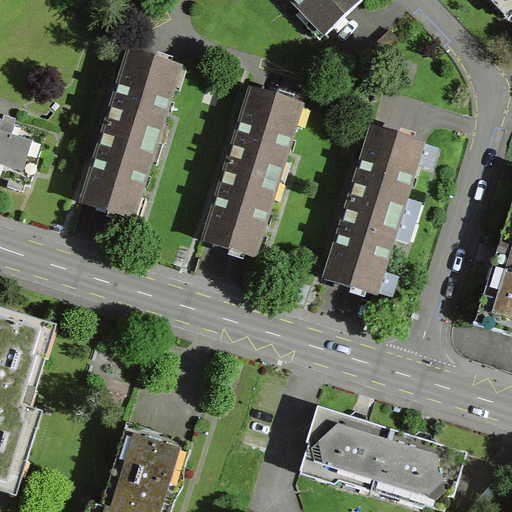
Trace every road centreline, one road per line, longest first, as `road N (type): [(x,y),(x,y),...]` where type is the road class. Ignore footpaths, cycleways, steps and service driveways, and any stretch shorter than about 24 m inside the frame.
road 1 (secondary): [(412,375),(0,245)]
road 2 (residential): [(418,0),(463,46),(490,117),(433,331),(412,375)]
